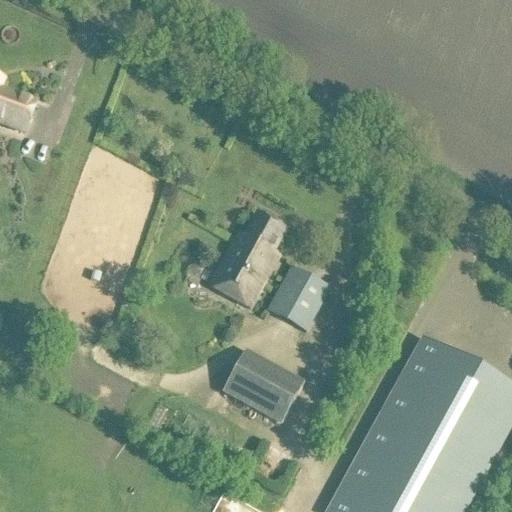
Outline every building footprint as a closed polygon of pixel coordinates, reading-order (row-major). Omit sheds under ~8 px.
[(0,127),(24,137),(36,106),(0,93),(0,90),(3,83),(0,82),(0,127)] [(235,236),(206,288),(250,313),(279,261),(273,257),(286,235),(255,218),(243,240),(235,236)] [(332,293),(293,272),(269,317),(308,337),(332,293)] [(467,511),(511,430),(511,393),(421,343),(328,511),(467,511)] [(223,396),(282,429),(305,388),(246,355),(223,396)]
